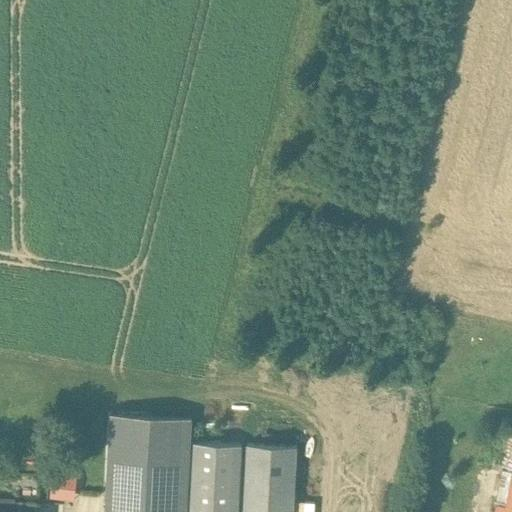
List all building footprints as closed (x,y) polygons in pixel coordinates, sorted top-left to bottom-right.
[(110,425),(106,511),(237,511),(238,504),(241,442),(192,440),(193,417),(188,417),(111,412),(110,425)] [(493,511),(511,511),(511,427),(509,427),(502,467),(493,511)] [(377,511),(381,438),(327,435),(322,511),(377,511)] [(248,441),(244,505),(243,511),(293,511),(297,444),(248,441)] [(52,474),(50,498),(74,501),(76,476),(52,474)]
